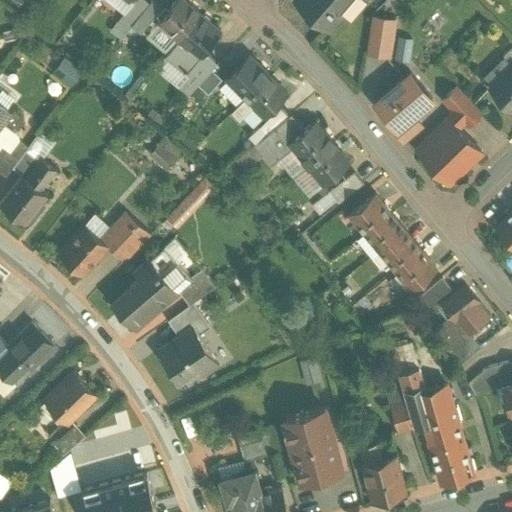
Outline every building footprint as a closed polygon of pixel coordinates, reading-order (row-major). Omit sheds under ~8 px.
[(142,0),(135,0),(119,22),(129,30),(149,5),(142,0)] [(200,14),(182,0),(177,0),(159,22),(180,39),(200,14)] [(295,0),(294,2),(328,30),(341,14),(337,11),(345,0),(295,0)] [(399,18),(373,12),(362,85),(363,87),(385,70),(390,76),(399,18)] [(221,32),(200,14),(180,39),(201,56),(221,32)] [(402,37),(400,58),(410,59),(413,38),(402,37)] [(511,48),(503,57),(511,66),(511,65),(511,48)] [(207,55),(189,76),(198,85),(217,64),(207,55)] [(65,56),(53,73),(72,87),(84,69),(65,56)] [(250,56),(227,79),(246,98),(269,75),(250,56)] [(511,65),(511,66),(490,88),(511,110),(511,65)] [(390,76),(385,70),(363,87),(403,137),(405,136),(407,140),(416,132),(414,129),(425,120),(390,76)] [(269,75),(246,98),(254,106),(265,117),(288,94),(269,75)] [(198,85),(189,76),(181,85),(191,94),(198,85)] [(190,96),(199,104),(208,93),(199,85),(190,96)] [(483,111),(458,86),(443,100),(468,126),(483,111)] [(246,98),(232,112),(240,121),(254,106),(246,98)] [(0,102),(0,129),(13,113),(0,102)] [(280,107),(261,127),(268,134),(290,116),(280,107)] [(260,125),(265,119),(253,108),(238,124),(249,134),(253,130),(246,123),(252,118),(260,125)] [(268,134),(256,145),(273,165),(294,147),(290,142),(304,129),(292,114),(290,116),(268,134)] [(450,118),(442,126),(443,127),(430,140),(432,142),(421,152),(435,166),(436,165),(452,180),(482,151),(450,118)] [(304,129),(290,142),(294,147),(307,163),(332,142),(315,121),(304,129)] [(40,132),(29,147),(44,158),(55,142),(40,132)] [(183,154),(165,137),(150,154),(168,170),(183,154)] [(332,142),(307,163),(325,184),(349,163),(332,142)] [(34,158),(26,152),(13,169),(22,175),(22,174),(26,178),(39,161),(34,158)] [(26,178),(22,174),(22,175),(0,203),(26,223),(27,221),(31,224),(41,211),(37,208),(48,194),(42,190),(58,170),(42,158),(39,161),(26,178)] [(354,172),(330,191),(339,203),(364,183),(354,172)] [(176,227),(219,187),(209,176),(166,216),(176,227)] [(375,193),(350,214),(366,233),(390,213),(375,193)] [(511,212),(497,227),(511,242),(511,212)] [(390,213),(366,233),(381,252),(406,231),(390,213)] [(124,214),(110,229),(95,215),(86,224),(110,245),(114,248),(136,225),(124,214)] [(86,224),(60,253),(83,275),(110,245),(86,224)] [(136,225),(114,248),(126,260),(148,237),(136,225)] [(406,231),(381,252),(396,270),(421,250),(406,231)] [(165,246),(135,272),(141,279),(139,280),(138,279),(129,287),(130,288),(113,303),(136,328),(179,291),(193,279),(192,277),(165,246)] [(421,250),(396,270),(412,289),(437,269),(421,250)] [(203,269),(192,277),(193,279),(179,291),(190,306),(194,303),(216,287),(203,269)] [(442,277),(420,296),(431,314),(443,303),(442,302),(455,292),(442,277)] [(455,292),(442,302),(443,303),(431,314),(459,364),(477,350),(465,335),(482,322),(481,321),(490,314),(480,302),(480,301),(465,284),(455,292)] [(190,306),(169,321),(180,336),(193,328),(192,327),(194,326),(197,332),(208,324),(194,303),(190,306)] [(33,323),(8,347),(11,350),(0,361),(0,367),(13,381),(27,367),(31,370),(56,346),(33,323)] [(180,336),(160,350),(160,349),(159,350),(173,372),(172,373),(178,381),(197,368),(203,376),(220,365),(197,332),(194,326),(192,327),(193,328),(180,336)] [(412,342),(389,350),(397,375),(399,374),(420,368),(412,342)] [(511,366),(510,361),(487,367),(469,382),(476,394),(506,386),(505,385),(510,383),(511,382),(511,366)] [(420,368),(399,374),(404,389),(402,390),(406,402),(415,427),(424,424),(420,410),(429,408),(426,395),(428,395),(428,393),(420,368)] [(74,371),(45,399),(68,423),(83,409),(94,399),(93,398),(97,394),(74,371)] [(447,387),(428,393),(428,395),(426,395),(429,408),(453,403),(448,386),(447,386),(447,387)] [(402,390),(389,394),(392,406),(406,402),(402,390)] [(392,406),(391,406),(399,432),(415,427),(406,402),(392,406)] [(429,408),(420,410),(424,424),(430,444),(463,435),(459,422),(462,421),(458,407),(455,408),(453,403),(429,408)] [(87,425),(94,439),(131,420),(123,406),(87,425)] [(325,407),(286,418),(304,479),(342,469),(325,407)] [(372,420),(353,425),(364,463),(382,458),(372,420)] [(275,424),(237,435),(245,461),(267,455),(280,451),(282,450),(275,424)] [(77,426),(55,445),(64,456),(86,437),(77,426)] [(463,435),(430,444),(442,483),(474,474),(473,470),(476,469),(473,460),(470,461),(463,435)] [(287,474),(280,451),(267,455),(274,478),(287,474)] [(364,463),(363,463),(374,502),(407,492),(396,454),(382,458),(364,463)] [(255,471),(222,480),(229,503),(234,501),(237,511),(265,511),(261,493),(255,471)] [(0,501),(13,483),(0,473),(0,501)] [(83,511),(86,508),(54,486),(43,503),(55,511),(83,511)] [(289,511),(283,486),(261,493),(265,511),(289,511)]
